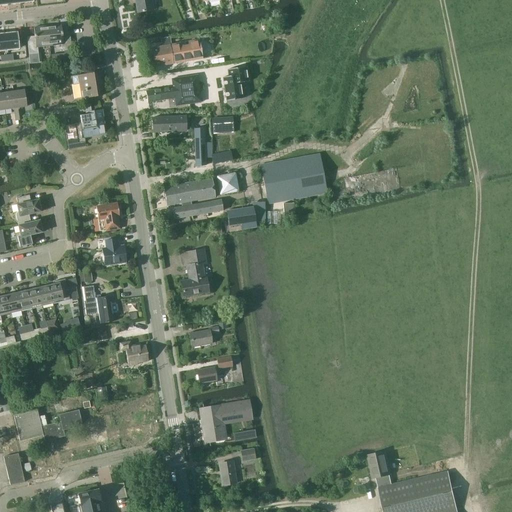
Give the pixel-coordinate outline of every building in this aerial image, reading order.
[(134,0),(137,13),(153,10),(151,0),(134,0)] [(60,24),(47,26),(49,46),(61,44),(62,51),(71,50),(69,33),(61,33),(62,33),(61,32),(60,24)] [(33,28),(34,35),(34,36),(34,37),(26,38),(28,55),(30,64),(39,63),(38,54),(37,47),(49,46),(47,26),(33,28)] [(18,48),(17,33),(4,35),(6,50),(18,48)] [(154,65),(154,67),(202,58),(199,40),(188,41),(189,47),(180,49),(179,43),(171,44),(170,37),(160,38),(162,46),(151,48),(153,59),(151,61),(152,63),(154,65)] [(228,76),(222,77),(226,101),(242,99),(240,83),(249,81),(247,67),(227,70),(228,76)] [(81,99),(102,95),(98,72),(72,77),(73,85),(79,84),(81,99)] [(173,87),(146,91),(147,102),(174,98),(176,106),(201,102),(197,75),(171,79),(173,87)] [(24,90),(13,92),(15,108),(13,108),(14,115),(19,114),(18,108),(26,106),(24,90)] [(13,92),(2,93),(5,110),(13,108),(15,108),(13,92)] [(78,105),(79,112),(91,110),(89,104),(78,105)] [(81,124),(75,125),(78,143),(85,142),(84,138),(100,136),(100,134),(106,133),(104,119),(100,117),(100,112),(80,115),(81,124)] [(177,117),(151,118),(152,132),(178,131),(186,131),(185,116),(177,117)] [(212,133),(233,131),(232,116),(211,118),(212,133)] [(204,128),(194,128),(196,166),(206,166),(205,135),(204,128)] [(213,164),(232,160),(230,152),(211,155),(213,164)] [(268,204),(327,193),(319,154),(260,165),(268,204)] [(240,190),(236,170),(218,174),(221,193),(240,190)] [(174,219),(223,210),(221,200),(190,205),(190,201),(214,197),(211,179),(164,187),(167,206),(181,203),(181,207),(172,208),(174,219)] [(17,205),(18,211),(16,213),(16,215),(18,226),(31,223),(30,223),(29,214),(40,211),(38,200),(31,202),(29,195),(16,198),(18,205),(17,205)] [(284,216),(294,215),(293,203),(283,204),(284,216)] [(116,216),(119,216),(117,204),(96,207),(98,219),(105,218),(107,230),(119,228),(118,219),(117,219),(116,216)] [(253,207),(226,210),(229,227),(241,225),(242,230),(256,228),(255,223),(253,207)] [(39,221),(30,223),(31,223),(18,226),(20,232),(18,234),(17,236),(19,247),(32,244),(30,235),(41,232),(39,221)] [(105,240),(97,242),(98,249),(102,249),(105,265),(126,262),(124,245),(121,246),(118,244),(117,239),(105,240)] [(184,295),(207,291),(205,278),(203,278),(200,261),(205,260),(203,250),(190,252),(192,265),(188,266),(189,274),(192,273),(194,280),(182,282),(184,295)] [(91,273),(83,274),(84,282),(92,281),(91,273)] [(53,284),(48,285),(53,304),(69,300),(64,279),(53,282),(53,284)] [(48,285),(41,287),(38,288),(42,306),(53,304),(48,285)] [(100,323),(113,322),(112,314),(113,314),(112,313),(117,312),(118,310),(117,304),(115,302),(111,303),(111,302),(110,302),(109,296),(100,297),(100,300),(95,301),(95,298),(96,298),(95,292),(94,292),(93,286),(83,287),(85,301),(84,301),(86,315),(98,313),(100,323)] [(38,288),(27,290),(32,308),(42,306),(38,288)] [(27,290),(17,293),(21,311),(32,308),(27,290)] [(6,295),(10,313),(21,311),(17,293),(6,295)] [(6,295),(0,296),(0,315),(0,316),(10,313),(6,295)] [(66,323),(59,325),(61,332),(74,329),(76,328),(80,327),(77,319),(77,318),(65,321),(66,323)] [(49,321),(45,322),(46,324),(47,328),(48,331),(51,331),(59,329),(56,319),(49,321)] [(45,322),(39,323),(41,334),(48,332),(48,331),(47,328),(46,324),(45,322)] [(95,342),(106,339),(103,326),(92,328),(95,342)] [(210,334),(219,333),(218,326),(208,328),(208,330),(190,333),(192,347),(211,343),(210,334)] [(137,363),(148,362),(145,344),(140,345),(140,344),(131,346),(130,341),(120,343),(121,349),(125,348),(128,367),(137,365),(137,363)] [(218,369),(233,367),(231,357),(217,359),(218,369)] [(199,383),(216,380),(213,367),(197,370),(199,383)] [(241,403),(201,410),(206,442),(222,439),(219,420),(243,416),(241,403)] [(20,441),(39,436),(43,435),(44,441),(64,436),(63,430),(82,426),(78,410),(59,414),(60,421),(41,426),(37,409),(13,415),(20,441)] [(254,431),(233,435),(235,442),(255,438),(254,431)] [(243,460),(254,458),(252,450),(242,452),(243,460)] [(385,451),(371,455),(367,455),(368,457),(373,478),(376,478),(378,487),(392,484),(389,474),(390,474),(385,451)] [(25,482),(18,453),(3,457),(10,485),(25,482)] [(223,485),(235,483),(232,463),(220,465),(223,485)] [(383,511),(452,511),(457,511),(448,471),(392,484),(378,487),(383,511)] [(98,489),(77,494),(80,505),(98,501),(98,502),(101,501),(98,489)] [(80,505),(78,505),(79,511),(100,511),(101,511),(98,502),(98,501),(80,505)] [(64,511),(62,503),(50,506),(51,511),(64,511)]
